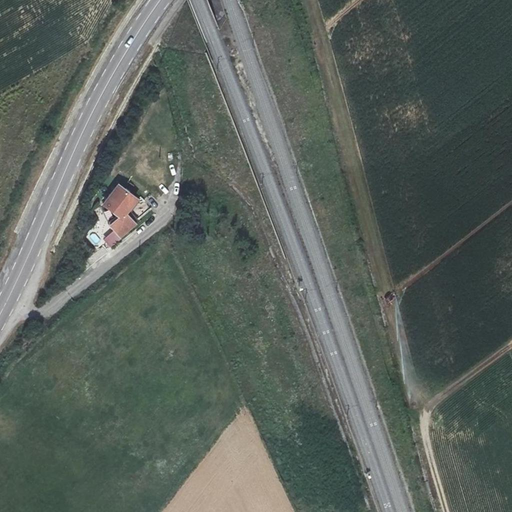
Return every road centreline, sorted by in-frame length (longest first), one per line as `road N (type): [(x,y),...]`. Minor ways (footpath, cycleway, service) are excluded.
road 1 (secondary): [(0,315),(110,78),(162,0)]
road 2 (track): [(446,511),(423,432),(427,413),(511,343)]
road 3 (unknown): [(12,292),(52,306),(158,223),(171,200)]
